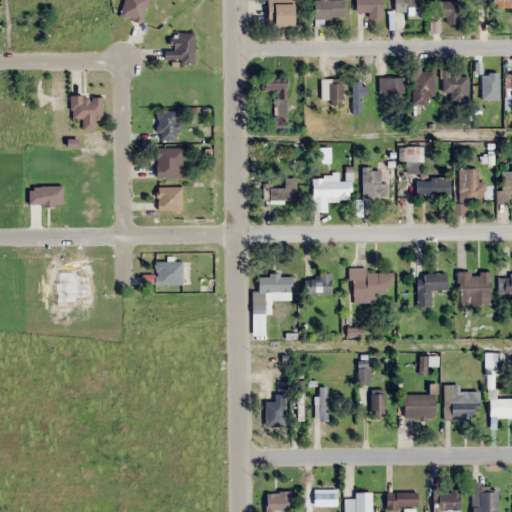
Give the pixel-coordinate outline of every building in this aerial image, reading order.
[(122,0),(117,16),(139,23),(145,0),(122,0)] [(265,0),(265,26),(292,26),(291,0),(265,0)] [(314,0),(314,17),(343,17),(342,0),(314,0)] [(380,0),(353,0),(354,12),(366,12),(366,18),(380,18),(380,0)] [(405,18),(420,18),(419,0),(392,0),(393,11),(405,11),(405,18)] [(444,22),(459,22),(459,1),(432,1),(432,17),(444,17),(444,22)] [(193,33),(173,33),(173,50),(162,50),(162,62),(193,62),(193,33)] [(434,103),(434,72),(412,72),(412,103),(434,103)] [(467,99),(467,74),(441,74),(441,99),(467,99)] [(476,95),(495,95),(495,76),(476,76),(476,95)] [(377,77),(377,93),(402,93),(402,77),(377,77)] [(284,78),(261,78),(261,99),(284,99),(284,78)] [(319,79),(319,104),(341,104),(341,79),(319,79)] [(100,119),(100,96),(69,96),(69,119),(100,119)] [(177,122),(174,122),(174,111),(155,111),(155,140),(177,140),(177,122)] [(406,161),(417,161),(416,147),(405,148),(406,161)] [(180,148),(154,148),(154,178),(180,178),(180,148)] [(511,162),(509,162),(509,173),(496,173),(496,203),(508,203),(508,191),(511,191),(511,162)] [(385,168),(361,168),(361,197),(385,197),(385,168)] [(456,168),(456,203),(483,203),(483,181),(477,181),(477,168),(456,168)] [(295,178),(283,178),(283,187),(267,187),(267,203),(295,203),(295,178)] [(347,200),(347,178),(311,178),(311,200),(347,200)] [(415,195),(448,195),(448,178),(415,178),(415,195)] [(179,209),(179,187),(155,187),(155,209),(179,209)] [(179,285),(180,261),(152,260),(152,284),(179,285)] [(348,271),(349,303),(379,302),(379,292),(390,292),(389,269),(348,271)] [(489,271),(456,271),(456,304),(489,304),(489,271)] [(303,294),(330,294),(330,273),(316,273),(316,279),(303,279),(303,294)] [(444,289),(444,273),(415,273),(415,306),(429,306),(429,289),(444,289)] [(256,274),(256,295),(290,295),(290,274),(256,274)] [(478,416),(478,391),(457,392),(457,385),(443,385),(443,416),(478,416)] [(316,420),(325,420),(325,386),(316,386),(316,420)] [(368,393),(368,415),(383,415),(383,393),(368,393)] [(263,426),(283,426),(283,394),(263,394),(263,426)] [(401,418),(433,419),(433,394),(401,394),(401,418)] [(487,415),(511,415),(511,398),(487,399),(487,415)] [(470,482),(470,511),(496,511),(496,490),(479,490),(479,482),(470,482)] [(328,511),(329,506),(335,506),(335,488),(305,489),(305,511),(328,511)] [(458,511),(459,490),(432,490),(432,511),(458,511)] [(279,511),(280,511),(289,511),(289,491),(264,491),(263,511),(279,511)] [(343,498),(342,511),(369,511),(369,492),(353,492),(353,498),(343,498)] [(415,492),(384,492),(384,509),(415,509),(415,492)]
